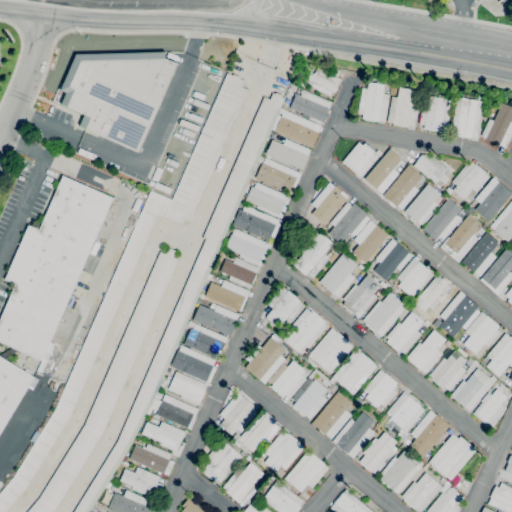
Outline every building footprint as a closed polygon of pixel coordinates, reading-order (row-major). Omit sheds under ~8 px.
[(165,59),(177,64),(138,152),(79,126),(84,114),(61,104),(66,93),(60,90),(76,54),(165,52),(165,59)] [(329,96),(306,85),(303,83),(305,78),(301,77),(305,70),(314,74),(317,67),(340,79),(337,85),(338,85),(335,93),(332,91),(329,96)] [(337,77),(331,74),(334,68),(340,71),(337,77)] [(40,434),(55,410),(150,190),(172,200),(227,73),(233,76),(233,74),(240,77),(239,78),(245,81),(242,87),(248,90),(190,222),(184,219),(182,225),(157,215),(70,416),(27,486),(5,511),(0,511),(0,493),(13,478),(34,443),(40,434)] [(385,122),(378,120),(378,121),(362,119),(363,114),(357,113),(362,88),(367,89),(368,82),(381,84),(382,80),(388,81),(387,85),(384,85),(382,94),(389,95),(385,122)] [(415,127),(408,126),(393,124),(393,123),(387,122),(391,96),(397,97),(399,87),(415,90),(414,95),(420,96),(415,127)] [(323,122),(310,116),(309,118),(302,115),(302,113),(290,108),(296,94),(300,96),(303,90),(331,102),(329,108),(323,122)] [(151,405),(129,448),(89,511),(73,511),(117,441),(205,239),(202,238),(264,97),(269,99),(272,93),(275,94),(276,92),(280,95),(280,96),(284,98),(279,110),(280,110),(151,405)] [(446,133),(423,130),(424,125),(419,124),(423,102),(428,103),(429,96),(438,97),(438,94),(445,95),(444,99),(446,99),(445,106),(451,107),(446,133)] [(478,138),(471,136),(471,138),(456,135),(457,129),(451,128),(457,97),(484,102),(478,138)] [(511,134),(505,148),(499,145),(498,146),(485,139),(480,136),(489,118),(493,120),(502,102),(511,107),(511,117),(510,121),(511,122),(511,134)] [(312,148),(274,132),(281,116),(286,118),(289,112),(321,126),(318,132),(319,132),(312,148)] [(302,170),(266,154),(272,140),(283,144),(285,138),(310,149),(307,155),(309,156),(302,170)] [(360,177),(342,162),(358,142),(362,145),(364,143),(374,151),(372,154),(374,155),(376,152),(380,156),(377,159),(376,158),(360,177)] [(435,184),(413,166),(417,161),(416,161),(422,154),(423,156),(425,154),(428,156),(430,154),(447,169),(443,173),(449,178),(444,184),(439,180),(435,184)] [(292,195),(279,190),(280,189),(255,178),(262,163),(258,162),(260,156),(301,173),(292,195)] [(381,193),(376,189),(375,190),(369,185),(373,181),(369,177),(381,163),(385,166),(393,156),(399,162),(390,172),(393,174),(398,169),(400,171),(396,176),(396,177),(381,193)] [(463,199),(452,190),(456,185),(451,181),(469,161),(474,165),(475,163),(486,173),(485,174),(489,177),(476,192),(472,189),(463,199)] [(401,210),(397,206),(396,207),(383,195),(408,165),(421,176),(415,184),(418,186),(416,188),(418,190),(401,210)] [(42,360),(0,341),(0,317),(15,284),(4,280),(28,225),(39,230),(62,176),(113,198),(42,360)] [(511,194),(488,222),(474,210),(480,203),(474,199),(493,177),(498,182),(499,181),(511,192),(511,194)] [(281,219),(257,208),(258,206),(245,201),(251,186),(254,187),(256,182),(290,197),(281,219)] [(325,225),(311,214),(316,208),(311,204),(329,182),(334,186),(335,186),(348,197),(346,199),(347,199),(325,225)] [(417,222),(404,211),(427,184),(441,194),(434,202),(438,205),(422,225),(418,221),(417,222)] [(448,196),(443,191),(448,186),(453,191),(448,196)] [(439,245),(422,230),(449,198),(461,209),(456,215),(461,219),(439,245)] [(511,236),(507,242),(493,231),(499,224),(497,222),(500,218),(498,216),(511,199),(511,236)] [(471,214),(466,210),(474,201),(476,203),(473,207),(475,209),(471,214)] [(342,245),(328,233),(334,226),(330,223),(346,203),(350,206),(353,203),(367,214),(363,219),(366,222),(353,237),(350,234),(342,245)] [(269,241),(232,225),(239,209),(242,210),(245,205),(281,221),(274,238),(271,237),(269,241)] [(458,262),(440,247),(448,237),(449,237),(468,214),(481,225),(473,234),(478,239),(458,262)] [(365,263),(352,252),(358,244),(353,240),(370,220),(376,225),(376,224),(389,235),(365,263)] [(321,231),(316,227),(320,223),(325,227),(321,231)] [(261,266),(239,256),(240,254),(225,248),(231,234),(232,234),(235,229),(270,244),(261,266)] [(313,278),(307,273),(305,275),(293,265),(304,251),(300,248),(314,231),(318,235),(320,232),(333,243),(324,254),(329,258),(313,278)] [(480,276),(475,272),(474,273),(462,262),(486,232),(499,242),(491,253),(496,257),(480,276)] [(385,281),(373,271),(380,263),(375,258),(391,239),(396,243),(397,242),(409,252),(408,253),(412,256),(399,271),(396,268),(385,281)] [(102,433),(56,508),(52,511),(27,511),(40,497),(84,425),(160,251),(166,254),(168,248),(175,251),(172,257),(178,259),(102,433)] [(511,277),(497,295),(479,280),(506,248),(511,252),(511,269),(510,272),(511,273),(511,277)] [(249,289),(228,280),(230,276),(220,271),(225,259),(233,263),(234,261),(229,259),(231,255),(259,267),(249,289)] [(319,282),(336,297),(359,271),(342,255),(319,282)] [(410,296),(398,286),(401,282),(396,278),(413,258),(418,262),(419,262),(430,271),(429,273),(432,275),(420,290),(417,287),(413,291),(415,292),(413,295),(411,294),(410,296)] [(359,318),(354,314),(342,304),(345,301),(342,299),(355,284),(357,286),(367,274),(379,284),(371,293),(376,297),(359,318)] [(425,311),(414,302),(437,274),(442,278),(443,277),(449,283),(448,284),(452,288),(433,311),(428,307),(425,311)] [(241,312),(205,296),(211,282),(221,286),(224,280),(250,291),(241,312)] [(387,291),(384,288),(384,289),(379,286),(382,282),(389,288),(387,291)] [(394,292),(389,288),(393,283),(398,287),(394,292)] [(511,304),(511,285),(502,295),(511,304)] [(278,328),(266,317),(273,309),(267,304),(282,287),(287,291),(288,291),(300,301),(300,302),(304,305),(291,321),(286,318),(278,328)] [(453,338),(439,326),(437,329),(432,325),(437,319),(442,323),(444,320),(439,316),(460,291),(478,306),(476,309),(480,312),(465,329),(462,327),(453,338)] [(381,336),(377,332),(376,333),(364,323),(364,322),(362,320),(379,301),(381,302),(389,292),(391,294),(391,293),(395,296),(395,297),(402,303),(404,300),(408,304),(406,307),(406,308),(381,336)] [(230,336),(192,320),(199,304),(214,311),(216,305),(239,314),(236,320),(237,321),(230,336)] [(299,353),(285,341),(294,331),(290,327),(306,308),(310,312),(311,310),(325,321),(323,323),(327,326),(308,349),(305,346),(299,353)] [(404,354),(399,350),(397,352),(386,342),(388,339),(386,337),(398,322),(401,324),(411,312),(423,322),(416,330),(421,334),(404,354)] [(475,354),(463,344),(470,336),(465,331),(481,312),(486,316),(487,315),(499,326),(496,329),(500,332),(488,347),(484,344),(475,354)] [(215,358),(183,344),(190,328),(193,329),(193,328),(187,326),(189,321),(195,324),(227,338),(220,354),(217,353),(215,358)] [(330,374),(308,356),(331,328),(353,346),(330,374)] [(426,374),(421,370),(420,370),(408,360),(408,359),(406,358),(419,343),(421,345),(433,330),(445,340),(437,350),(442,354),(426,374)] [(283,341),(280,339),(287,331),(290,333),(283,341)] [(498,377),(497,376),(496,376),(493,373),(493,372),(486,366),(492,359),(490,358),(487,361),(484,359),(487,355),(505,333),(510,337),(511,336),(511,366),(509,364),(503,371),(504,371),(500,375),(498,377)] [(264,384),(259,380),(244,368),(249,362),(245,359),(252,351),(257,344),(261,347),(270,337),(285,350),(280,355),(285,359),(264,384)] [(444,351),(442,349),(444,346),(443,345),(448,340),(451,343),(444,351)] [(290,353),(280,344),(282,341),(293,350),(290,353)] [(216,367),(210,383),(206,381),(206,382),(171,366),(178,350),(179,351),(181,345),(215,360),(213,366),(216,367)] [(353,395),(332,377),(356,349),(377,366),(353,395)] [(449,391),(444,387),(442,389),(430,379),(432,378),(429,375),(444,358),(446,360),(454,351),(466,361),(461,367),(466,371),(449,391)] [(0,356),(24,371),(26,367),(32,371),(30,374),(38,380),(32,390),(28,387),(0,434),(0,356)] [(304,372),(304,373),(302,375),(306,379),(290,398),(285,394),(283,397),(270,387),(272,384),(268,381),(283,363),(287,367),(293,360),(305,371),(304,372)] [(499,381),(496,384),(494,383),(469,411),(465,407),(464,408),(453,397),(450,395),(463,380),(465,382),(473,373),(478,367),(490,378),(493,375),(497,379),(499,381)] [(397,383),(395,385),(397,386),(394,390),(397,392),(384,407),(380,404),(377,407),(375,405),(374,406),(370,403),(371,402),(365,397),(368,393),(363,389),(380,370),(385,374),(385,373),(397,383)] [(198,405),(180,397),(181,395),(168,390),(174,377),(173,376),(176,371),(207,385),(204,390),(205,390),(199,403),(198,405)] [(310,419),(305,415),(304,416),(293,406),(296,402),(292,398),(301,387),(303,388),(309,381),(311,383),(315,379),(326,389),(321,395),(327,400),(310,419)] [(489,428),(472,413),(482,402),(481,400),(488,392),(491,395),(496,389),(507,397),(503,401),(506,403),(504,406),(506,408),(489,428)] [(331,439),(326,434),(325,435),(311,423),(338,391),(351,402),(345,410),(351,415),(331,439)] [(406,432),(390,418),(392,416),(387,411),(403,392),(408,396),(409,397),(410,396),(420,405),(419,405),(420,406),(424,410),(420,415),(417,419),(414,423),(413,423),(410,427),(406,432)] [(231,435),(219,425),(226,417),(221,412),(238,393),(243,397),(244,397),(255,407),(253,409),(258,412),(241,432),(237,428),(231,435)] [(359,406),(353,401),(357,396),(363,401),(359,406)] [(189,429),(187,428),(156,414),(162,400),(170,403),(172,398),(198,409),(189,429)] [(252,451),(242,443),(242,444),(238,440),(237,441),(242,445),(240,447),(234,443),(236,442),(233,439),(239,431),(243,434),(263,410),(281,425),(269,440),(264,436),(252,451)] [(423,457),(409,445),(415,438),(410,434),(430,410),(435,414),(436,414),(450,426),(423,457)] [(353,458),(332,441),(351,419),(354,422),(362,411),(374,421),(369,428),(374,432),(353,458)] [(176,452),(159,445),(160,442),(141,434),(147,422),(159,427),(161,421),(185,432),(176,452)] [(388,430),(383,426),(386,422),(391,426),(388,430)] [(276,472),(264,462),(269,456),(264,452),(283,430),(288,434),(289,433),(301,443),(300,444),(304,447),(286,469),(282,465),(276,472)] [(34,443),(30,440),(36,431),(40,434),(34,443)] [(376,475),(371,471),(371,472),(359,462),(365,455),(362,453),(375,438),(377,440),(380,437),(379,436),(383,431),(386,433),(387,432),(391,435),(390,436),(396,441),(393,445),(398,449),(394,454),(376,475)] [(451,480),(446,477),(434,467),(428,462),(452,433),(458,439),(460,436),(471,446),(471,447),(475,451),(451,480)] [(221,483),(216,479),(214,482),(201,471),(210,461),(206,457),(213,449),(216,452),(225,442),(239,453),(241,450),(246,454),(243,457),(221,483)] [(168,476),(129,459),(135,445),(142,448),(143,446),(146,447),(147,443),(171,454),(169,459),(174,462),(168,476)] [(301,492),(288,482),(284,478),(307,450),(312,454),(313,454),(325,464),(324,464),(329,468),(312,488),(308,484),(301,492)] [(398,494),(393,490),(393,491),(380,479),(383,475),(380,473),(394,457),(397,459),(403,450),(417,462),(417,463),(421,466),(398,494)] [(511,482),(500,477),(503,472),(502,471),(507,460),(508,460),(510,455),(511,455),(511,482)] [(243,506),(239,502),(238,503),(225,492),(226,491),(222,487),(239,467),(243,471),(250,462),(263,473),(253,485),(258,489),(243,506)] [(150,497),(131,489),(133,486),(120,480),(125,468),(134,473),(137,467),(160,477),(157,482),(163,485),(158,497),(152,494),(150,497)] [(420,511),(416,509),(415,509),(403,499),(401,497),(413,481),(416,484),(425,473),(442,487),(420,511)] [(278,511),(262,500),(276,480),(303,500),(299,505),(300,506),(300,507),(301,507),(297,511),(278,511)] [(511,511),(504,511),(488,504),(490,498),(489,497),(495,486),(499,487),(501,482),(511,486),(511,511)] [(458,511),(425,511),(442,492),(445,494),(446,493),(445,491),(448,487),(449,489),(451,487),(452,488),(452,487),(456,490),(455,491),(462,497),(463,498),(461,501),(460,500),(456,504),(461,509),(458,511)] [(334,511),(330,508),(346,489),(374,511),(334,511)] [(114,511),(108,509),(115,492),(124,496),(126,490),(154,502),(151,509),(153,509),(151,511),(114,511)] [(203,511),(189,499),(177,511),(203,511)] [(243,511),(250,504),(254,507),(258,502),(271,511),(243,511)]
